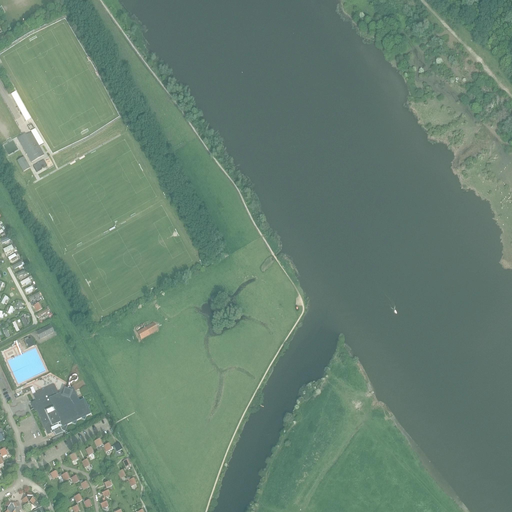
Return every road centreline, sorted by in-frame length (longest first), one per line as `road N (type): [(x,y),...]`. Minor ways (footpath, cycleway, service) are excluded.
road 1 (track): [(511,115),(398,0)]
road 2 (track): [(425,0),(511,96)]
